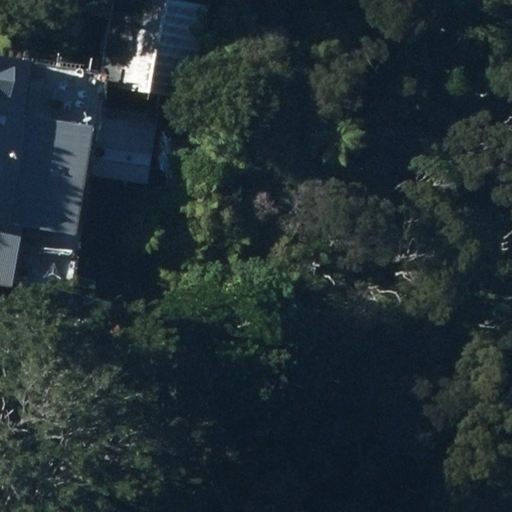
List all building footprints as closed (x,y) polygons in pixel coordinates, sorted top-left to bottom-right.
[(119,0),(115,0),(102,90),(185,102),(198,12),(119,0)] [(0,286),(10,235),(61,245),(83,136),(13,122),(24,68),(0,62),(0,286)] [(105,109),(94,177),(142,185),(153,116),(105,109)] [(151,169),(180,173),(183,151),(154,147),(151,169)] [(67,294),(49,339),(75,349),(93,304),(67,294)]
